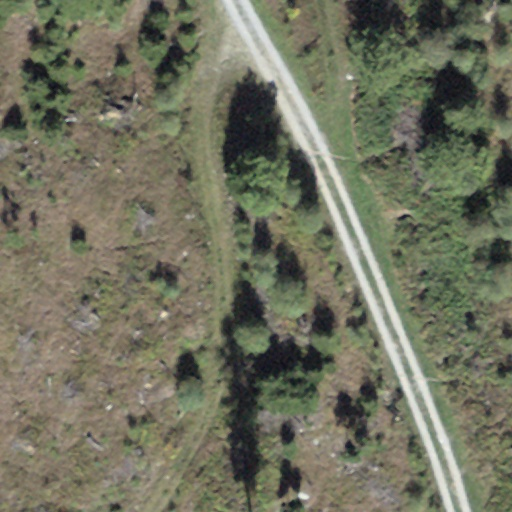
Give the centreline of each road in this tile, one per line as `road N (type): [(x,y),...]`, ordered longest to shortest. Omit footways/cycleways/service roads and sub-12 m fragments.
road 1 (track): [(462,511),(440,436),(341,208),(239,0)]
road 2 (track): [(341,208),(323,0)]
